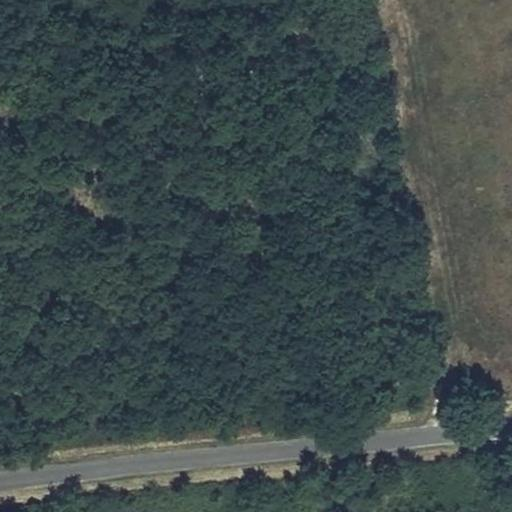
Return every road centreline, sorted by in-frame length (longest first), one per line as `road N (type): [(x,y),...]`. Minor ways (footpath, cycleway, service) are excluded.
road 1 (unclassified): [(511,428),(0,484)]
road 2 (track): [(459,433),(381,0)]
